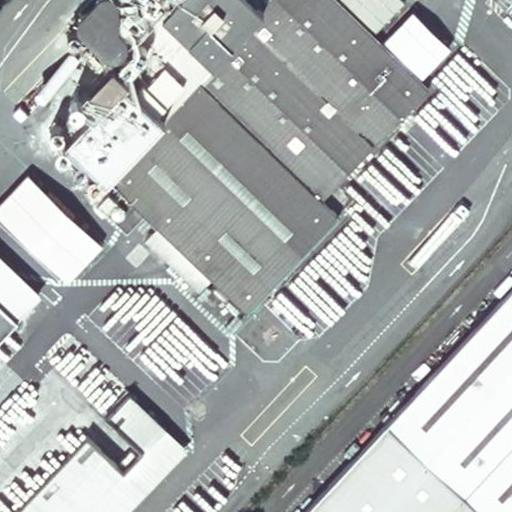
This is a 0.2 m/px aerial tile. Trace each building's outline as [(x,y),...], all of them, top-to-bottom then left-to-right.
[(105,98),(67,137),(123,190),(105,209),(127,230),(145,212),(248,311),(354,200),(352,189),(341,180),(429,89),(374,37),(406,5),(400,0),(91,0),(73,19),(115,59),(91,84),(105,98)] [(30,170),(0,200),(0,214),(67,281),(104,244),(30,170)] [(0,267),(0,289),(118,403),(130,392),(0,267)] [(511,511),(511,287),(303,511),(511,511)] [(0,352),(32,382),(0,416),(0,511),(84,511),(148,445),(113,408),(118,403),(0,289),(0,352)]
